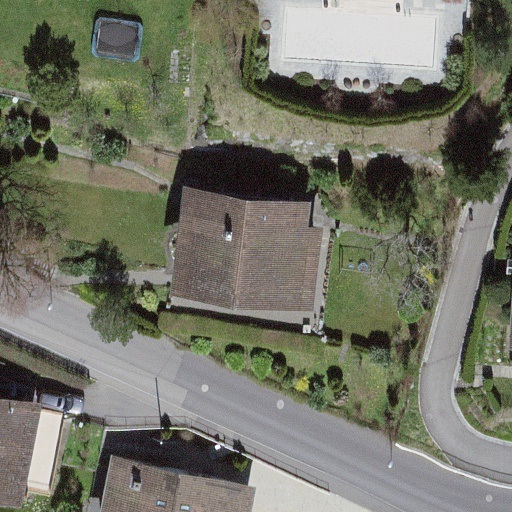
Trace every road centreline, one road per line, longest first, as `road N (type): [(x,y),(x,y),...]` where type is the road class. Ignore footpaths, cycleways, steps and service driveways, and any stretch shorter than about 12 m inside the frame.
road 1 (residential): [(475,511),(0,299)]
road 2 (track): [(511,212),(460,322),(465,442),(511,458)]
